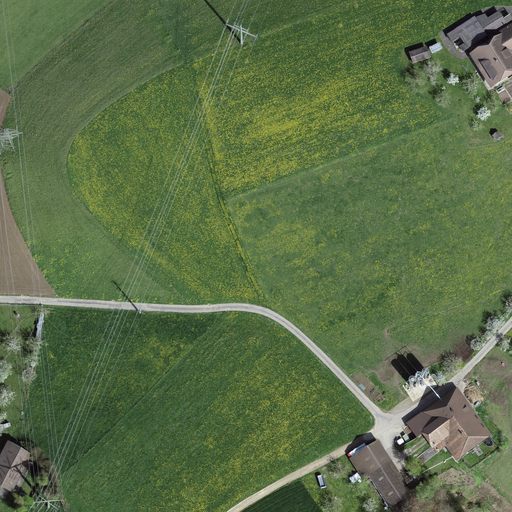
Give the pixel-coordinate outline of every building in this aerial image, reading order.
[(448,35),(452,42),(461,37),(465,45),(460,48),(463,52),(486,37),(485,36),(505,24),(499,13),(488,20),(485,15),(474,19),(448,35)] [(511,27),(503,33),(505,36),(476,55),(493,82),(511,70),(511,60),(509,56),(511,54),(511,27)] [(413,63),(429,58),(425,48),(410,54),(413,63)] [(457,451),(482,434),(469,415),(473,413),(459,393),(422,420),(420,416),(408,424),(418,438),(424,433),(431,442),(444,433),(457,451)] [(352,460),(365,479),(371,475),(394,511),(397,511),(415,501),(377,443),(352,460)] [(32,458),(9,446),(0,462),(0,484),(14,492),(32,458)]
